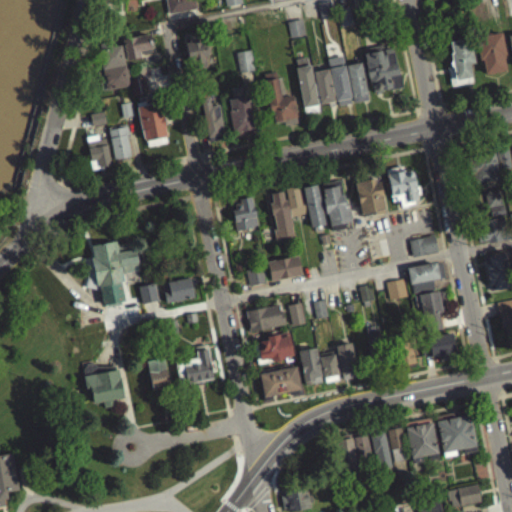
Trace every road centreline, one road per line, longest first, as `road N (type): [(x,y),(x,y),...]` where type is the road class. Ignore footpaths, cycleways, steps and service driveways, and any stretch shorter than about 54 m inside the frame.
road 1 (residential): [(407,0),(507,511)]
road 2 (residential): [(166,25),(258,473)]
road 3 (primary): [(227,511),(302,427),(511,374)]
road 4 (primary): [(511,110),(196,176)]
road 5 (primary): [(196,176),(98,199),(0,263)]
road 6 (residential): [(86,0),(38,191)]
